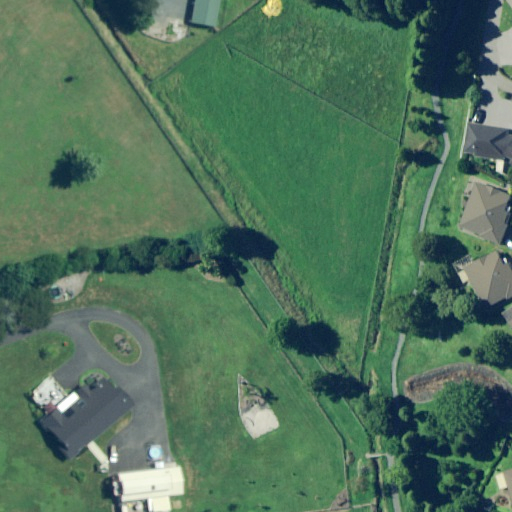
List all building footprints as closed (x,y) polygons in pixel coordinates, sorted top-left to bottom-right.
[(218,0),(193,0),(189,23),(213,27),(218,0)] [(511,130),(472,122),(466,155),(511,163),(511,130)] [(511,199),(511,195),(480,182),(461,226),(504,244),(511,224),(511,211),(508,209),(511,199)] [(511,261),(507,265),(499,251),(467,268),(488,308),(511,295),(511,261)] [(68,461),(131,407),(107,379),(91,393),(83,383),(70,394),(75,401),(59,415),(53,408),(38,422),(62,450),(60,452),(68,461)] [(118,502),(145,499),(146,511),(156,511),(166,511),(164,496),(179,495),(176,467),(115,474),(118,502)] [(511,470),(499,474),(503,490),(511,487),(511,489),(511,470)]
